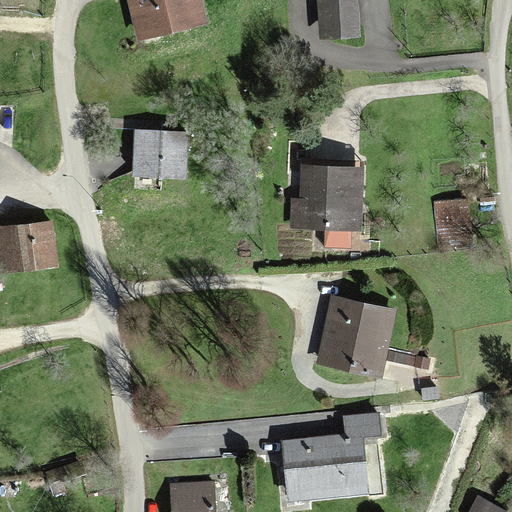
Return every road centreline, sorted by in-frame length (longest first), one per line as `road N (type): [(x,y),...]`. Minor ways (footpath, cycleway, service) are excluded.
road 1 (residential): [(134,511),(86,230),(69,31),(76,0)]
road 2 (residential): [(511,243),(502,161),(501,0)]
road 3 (unknown): [(497,43),(395,64),(363,61),(315,44),(301,0)]
